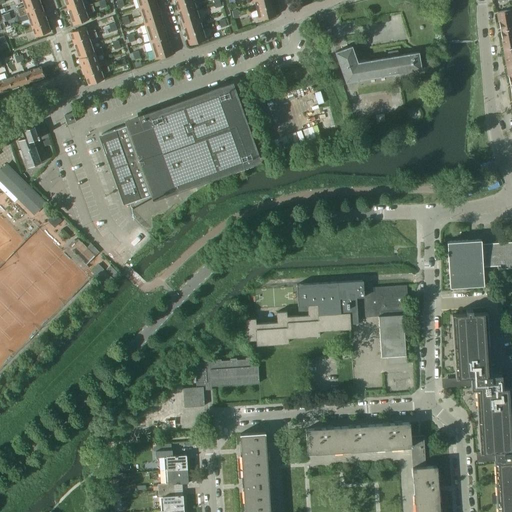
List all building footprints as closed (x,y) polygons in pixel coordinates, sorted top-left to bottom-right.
[(41,5),(39,0),(27,0),(23,2),(24,7),(17,10),(18,13),(41,5)] [(194,0),(177,5),(180,16),(197,10),(194,0)] [(271,0),(253,0),(256,10),(273,6),(271,0)] [(82,1),(67,7),(70,15),(93,7),(92,4),(84,7),(82,1)] [(156,2),(139,7),(142,15),(159,10),(156,2)] [(44,14),(41,5),(18,13),(19,16),(27,14),(29,19),(44,14)] [(273,6),(256,10),(258,20),(275,16),(273,6)] [(93,7),(70,15),(73,25),(88,19),(86,14),(94,11),(93,7)] [(511,9),(509,10),(506,10),(497,12),(498,21),(511,19),(510,15),(511,14),(511,9)] [(159,10),(142,15),(144,24),(162,19),(159,10)] [(197,10),(180,16),(183,25),(200,20),(197,10)] [(44,14),(29,19),(30,24),(23,27),(24,30),(47,22),(44,14)] [(116,26),(114,23),(112,16),(106,18),(110,28),(116,26)] [(162,19),(144,24),(147,33),(164,27),(162,19)] [(323,19),(317,21),(323,38),(333,34),(331,28),(326,30),(323,19)] [(511,19),(498,21),(500,30),(511,28),(511,23),(511,24),(511,19)] [(200,20),(183,25),(186,35),(203,30),(200,20)] [(47,22),(24,30),(25,34),(33,31),(35,36),(50,31),(47,22)] [(16,33),(15,29),(13,24),(5,27),(8,36),(16,33)] [(70,32),(73,41),(96,33),(95,30),(87,32),(85,27),(70,32)] [(164,27),(147,33),(150,41),(167,36),(164,27)] [(511,28),(500,30),(502,39),(511,37),(511,28)] [(203,30),(186,35),(189,45),(206,40),(203,30)] [(96,33),(73,41),(76,49),(91,44),(89,39),(97,37),(96,33)] [(167,36),(150,41),(152,50),(170,45),(167,36)] [(511,37),(502,39),(503,49),(511,47),(511,37)] [(91,44),(76,49),(79,58),(102,50),(101,47),(93,49),(91,44)] [(170,45),(152,50),(155,59),(173,54),(170,45)] [(351,46),(341,50),(335,52),(340,66),(346,82),(399,73),(421,70),(418,52),(396,56),(395,52),(390,53),(390,57),(357,62),(351,46)] [(511,47),(503,49),(505,58),(511,56),(511,47)] [(102,50),(79,58),(82,67),(97,61),(95,56),(103,54),(102,50)] [(284,68),(288,81),(317,71),(312,58),(284,68)] [(97,61),(82,67),(85,75),(108,67),(107,64),(99,66),(97,61)] [(39,67),(24,72),(28,83),(44,77),(41,69),(40,66),(39,67)] [(108,67),(85,75),(88,84),(103,79),(101,73),(109,71),(108,67)] [(24,72),(8,78),(12,88),(28,83),(24,72)] [(8,78),(0,80),(0,92),(12,88),(8,78)] [(292,103),(321,96),(318,85),(290,92),(292,103)] [(244,131),(229,88),(145,118),(145,116),(141,118),(142,120),(101,134),(126,204),(254,158),(248,142),(258,139),(254,127),(244,131)] [(292,111),(259,122),(268,146),(301,135),(292,111)] [(72,112),(64,115),(67,125),(75,122),(72,112)] [(40,162),(32,140),(37,138),(33,126),(30,128),(29,125),(20,128),(24,138),(18,140),(29,169),(38,166),(37,163),(40,162)] [(48,137),(40,140),(42,147),(51,144),(48,137)] [(6,164),(0,170),(0,180),(18,198),(34,214),(45,202),(6,164)] [(0,188),(14,202),(17,199),(0,181),(0,188)] [(5,195),(0,200),(6,204),(10,199),(5,195)] [(54,213),(47,220),(54,228),(61,220),(54,213)] [(483,240),(483,243),(481,244),(481,239),(447,241),(450,287),(484,285),(482,267),(503,265),(504,268),(511,267),(511,241),(488,243),(488,240),(483,240)] [(86,247),(95,256),(99,252),(91,243),(86,247)] [(112,279),(104,271),(98,264),(91,271),(106,286),(112,279)] [(110,265),(109,266),(105,269),(114,278),(118,274),(110,265)] [(357,323),(357,317),(377,316),(380,357),(387,356),(388,364),(406,363),(406,355),(403,314),(408,314),(406,285),(372,287),(372,291),(363,291),(362,280),(300,284),(301,305),(307,304),(308,315),(286,316),(286,311),(276,312),(277,322),(255,323),(255,318),(245,319),(246,325),(247,325),(248,340),(256,340),(256,345),(288,343),(288,338),(319,336),(319,330),(350,328),(350,323),(357,323)] [(466,313),(451,314),(455,377),(461,377),(462,384),(471,384),(471,388),(475,388),(479,452),(480,452),(480,461),(494,460),(494,463),(494,464),(494,475),(499,475),(499,483),(495,483),(496,496),(500,496),(500,504),(496,504),(496,511),(511,511),(511,399),(511,398),(511,386),(508,386),(503,374),(490,375),(486,312),(472,313),(472,309),(465,310),(466,313)] [(183,388),(184,407),(204,406),(203,390),(212,390),(211,386),(259,383),(258,366),(253,366),(252,357),(245,358),(245,359),(236,360),(236,358),(230,359),(230,360),(221,361),(221,359),(214,360),(214,361),(195,363),(195,368),(196,387),(183,388)] [(409,422),(375,424),(376,448),(411,446),(410,436),(409,422)] [(375,424),(340,427),(342,451),(376,448),(375,424)] [(307,453),(342,451),(340,427),(305,429),(307,453)] [(240,433),(241,449),(242,469),(267,468),(265,432),(240,433)] [(423,436),(410,436),(411,446),(411,449),(424,448),(423,436)] [(166,456),(167,470),(187,468),(186,455),(172,456),(171,450),(155,451),(156,457),(166,456)] [(120,457),(120,470),(128,470),(127,457),(120,457)] [(436,466),(425,466),(412,467),(414,502),(438,500),(436,466)] [(187,468),(167,470),(168,483),(157,484),(158,490),(174,489),(174,483),(188,483),(187,468)] [(267,468),(242,469),(244,504),(269,502),(267,468)] [(175,495),(174,489),(158,490),(158,497),(162,497),(163,510),(183,509),(183,495),(175,495)] [(439,511),(438,500),(414,502),(415,511),(439,511)] [(269,511),(269,502),(244,504),(244,511),(269,511)]
